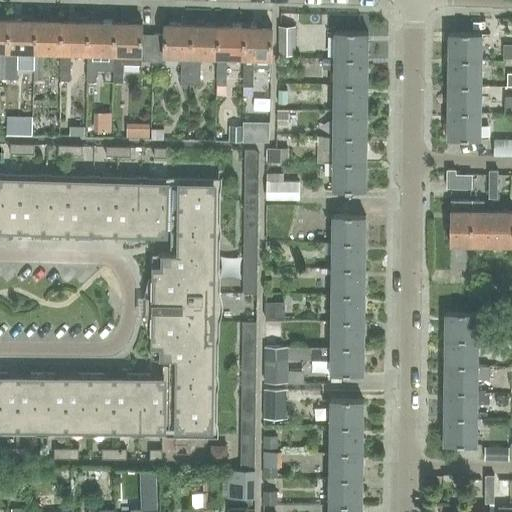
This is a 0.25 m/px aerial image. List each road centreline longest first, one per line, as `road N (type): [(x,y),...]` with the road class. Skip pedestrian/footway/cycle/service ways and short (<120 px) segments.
road 1 (residential): [(408,466),(412,162)]
road 2 (residential): [(412,162),(414,0)]
